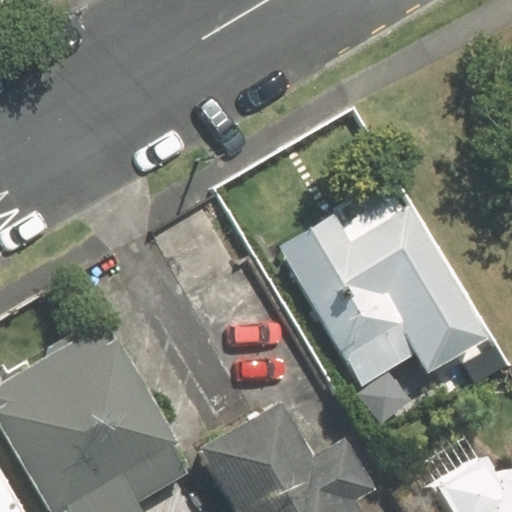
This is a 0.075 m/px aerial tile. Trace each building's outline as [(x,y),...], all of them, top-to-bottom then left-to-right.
[(481,338),(396,190),(339,223),(332,210),(273,244),(354,385),(407,355),(418,374),(481,338)] [(72,325),(43,342),(48,349),(0,377),(0,439),(43,511),(63,511),(65,511),(138,511),(132,500),(186,468),(98,319),(76,332),(72,325)] [(356,511),(349,498),(370,487),(313,380),(192,444),(228,511),(356,511)] [(449,511),(511,511),(511,465),(488,478),(477,456),(432,480),(449,511)] [(18,511),(0,478),(0,511),(18,511)]
